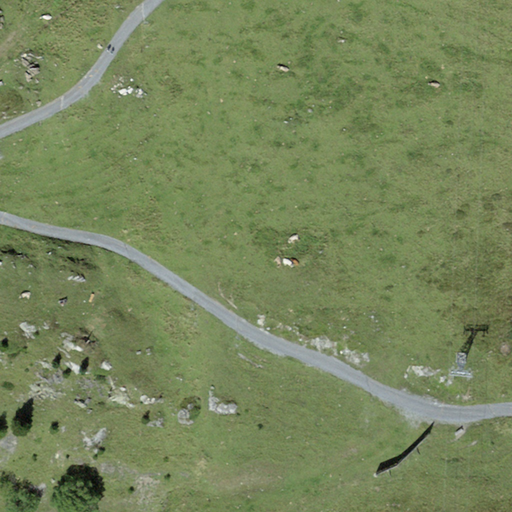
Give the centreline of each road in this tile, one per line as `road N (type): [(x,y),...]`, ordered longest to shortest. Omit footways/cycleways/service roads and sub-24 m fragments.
road 1 (track): [(0,225),(132,257),(267,346),(415,406),(448,415),(511,410)]
road 2 (track): [(151,0),(55,104),(0,133)]
